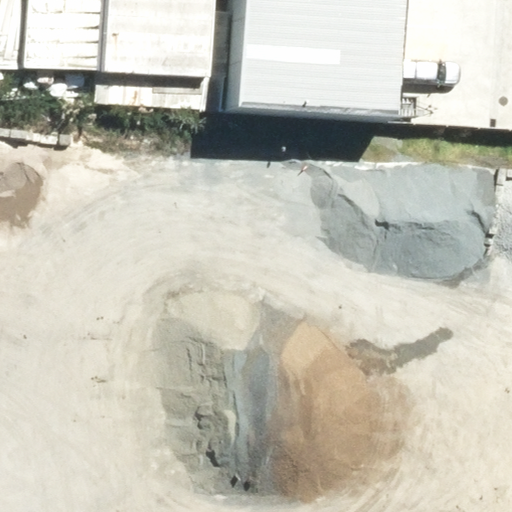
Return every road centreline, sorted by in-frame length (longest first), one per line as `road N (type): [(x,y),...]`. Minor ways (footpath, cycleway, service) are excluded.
road 1 (unknown): [(263,511),(327,484),(377,432),(379,361),(335,298),(230,248),(152,247),(70,305)]
road 2 (unknown): [(70,305),(54,511)]
